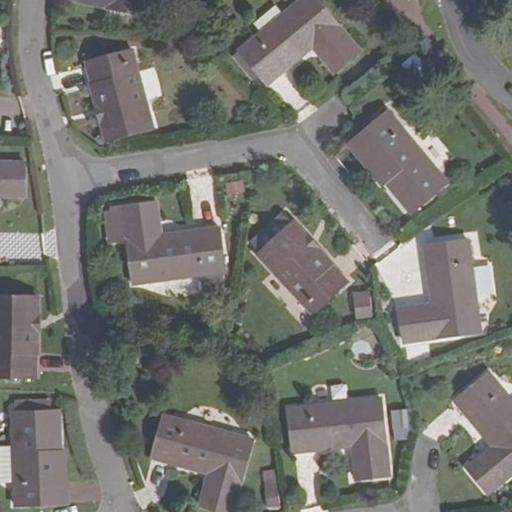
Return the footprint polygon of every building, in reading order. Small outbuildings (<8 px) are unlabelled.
[(72,0),(73,1),(148,18),(152,0),(72,0)] [(328,50),(320,57),(334,73),(359,51),(316,0),(301,0),(240,51),(267,85),(311,48),(320,40),(328,50)] [(311,48),(320,57),(328,50),(320,40),(311,48)] [(151,129),(130,52),(84,64),(105,141),(151,129)] [(396,183),(389,188),(411,213),(446,183),(387,113),(358,137),(396,183)] [(396,183),(358,137),(352,142),(389,188),(396,183)] [(0,184),(2,185),(3,197),(22,197),(23,164),(0,163),(0,184)] [(155,204),(122,208),(123,212),(105,214),(109,243),(126,241),(132,284),(199,275),(202,292),(221,289),(219,273),(223,273),(217,229),(160,236),(155,204)] [(347,281),(292,223),(257,256),(311,314),(347,281)] [(404,343),(480,332),(466,241),(424,247),(431,304),(399,309),(404,343)] [(356,292),(360,318),(378,315),(374,289),(356,292)] [(0,377),(35,379),(37,298),(0,298),(0,377)] [(489,462),(482,454),(465,468),(488,495),(511,474),(511,402),(488,374),(454,402),(491,447),(498,454),(489,462)] [(364,456),(353,458),(355,480),(389,476),(379,399),(288,410),(293,453),(352,447),(363,445),(364,456)] [(52,445),(60,445),(59,413),(51,413),(46,413),(46,402),(14,402),(14,413),(12,413),(12,445),(13,482),(14,506),(53,505),(52,445)] [(220,511),(232,511),(252,441),(164,416),(153,459),(207,474),(199,506),(220,511)] [(0,482),(13,482),(12,445),(0,445),(0,482)] [(61,505),(60,445),(52,445),(53,505),(61,505)] [(352,447),(353,458),(364,456),(363,445),(352,447)] [(498,454),(491,447),(482,454),(489,462),(498,454)] [(280,477),(267,479),(272,509),(285,507),(280,477)]
